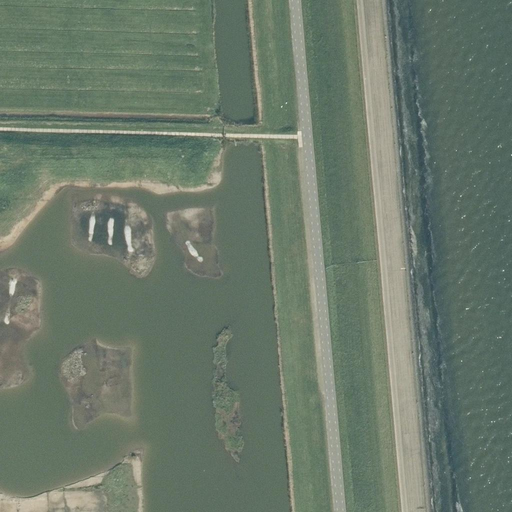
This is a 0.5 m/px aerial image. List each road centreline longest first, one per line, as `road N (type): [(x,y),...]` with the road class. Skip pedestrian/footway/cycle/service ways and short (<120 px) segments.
road 1 (tertiary): [(340,511),(295,0)]
road 2 (track): [(306,129),(0,127)]
